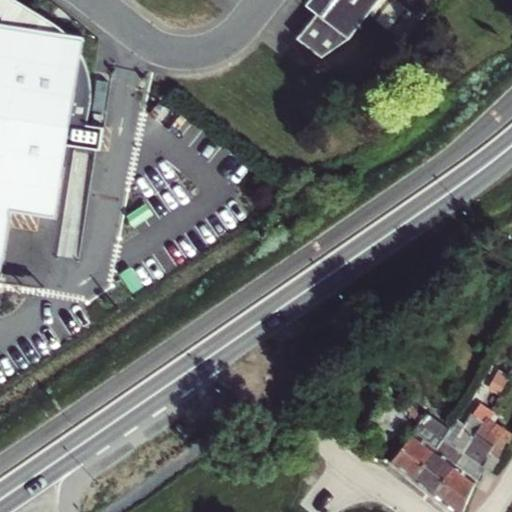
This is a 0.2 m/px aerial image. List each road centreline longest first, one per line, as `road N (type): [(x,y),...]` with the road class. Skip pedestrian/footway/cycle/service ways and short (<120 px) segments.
road 1 (trunk): [(0,499),(511,145)]
road 2 (residential): [(74,0),(149,57),(178,62),(209,52),(260,0)]
road 3 (unclassified): [(260,409),(418,511)]
road 4 (track): [(115,511),(260,409)]
